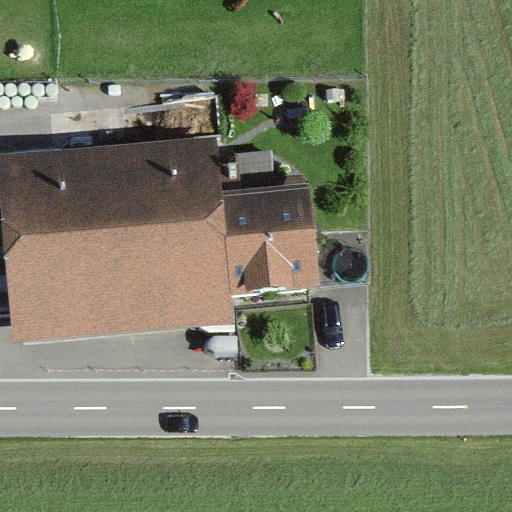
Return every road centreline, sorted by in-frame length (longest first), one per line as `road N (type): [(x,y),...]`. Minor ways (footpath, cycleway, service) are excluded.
road 1 (track): [(345,408),(328,185),(213,125),(172,120),(0,142)]
road 2 (tertiary): [(0,409),(511,406)]
